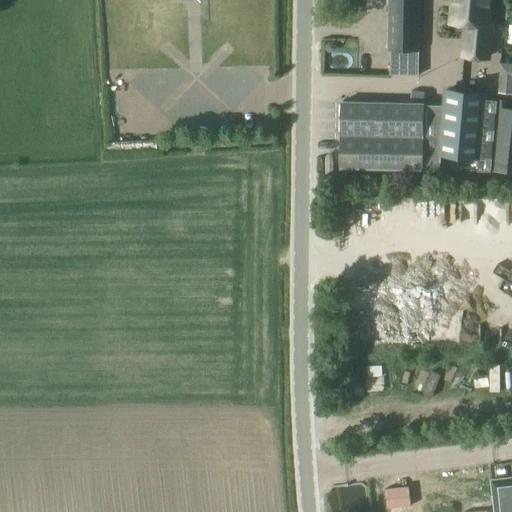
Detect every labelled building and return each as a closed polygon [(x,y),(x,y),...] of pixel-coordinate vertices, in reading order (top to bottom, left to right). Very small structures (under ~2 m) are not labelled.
[(420,49),(420,0),(390,0),(389,49),(420,49)] [(453,0),(451,22),(467,23),(464,55),(488,57),(491,22),(488,22),(490,0),(453,0)] [(325,61),(349,61),(348,40),(325,41),(325,61)] [(511,64),(501,63),(498,93),(511,93),(511,64)] [(442,106),(438,156),(440,156),(481,160),(480,170),(491,171),(496,107),(497,100),(487,99),(487,92),(444,88),(442,106)] [(343,101),(341,168),(440,170),(440,156),(438,156),(442,106),(423,105),(423,103),(343,101)] [(511,108),(496,107),(491,171),(511,173),(511,108)] [(501,219),(511,219),(511,206),(501,207),(501,219)] [(368,225),(367,208),(348,208),(348,226),(368,225)] [(425,388),(440,369),(432,363),(416,381),(425,388)] [(366,397),(379,397),(379,377),(366,377),(366,397)] [(511,511),(511,477),(492,480),(494,502),(495,511),(511,511)]
